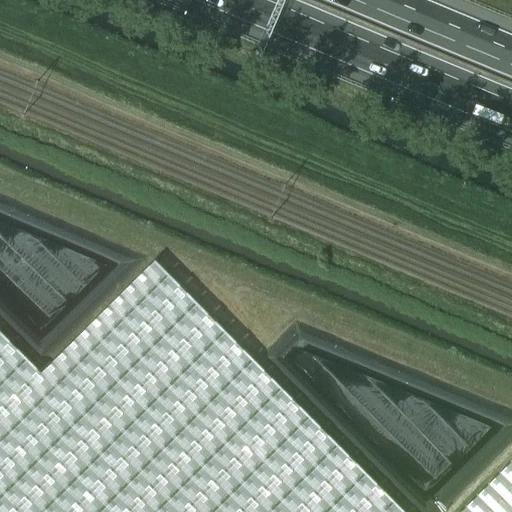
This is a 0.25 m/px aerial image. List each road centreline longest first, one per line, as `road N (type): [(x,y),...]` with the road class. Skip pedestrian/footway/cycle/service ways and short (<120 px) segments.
road 1 (motorway): [(230,0),(511,117)]
road 2 (motorway): [(511,50),(391,0)]
